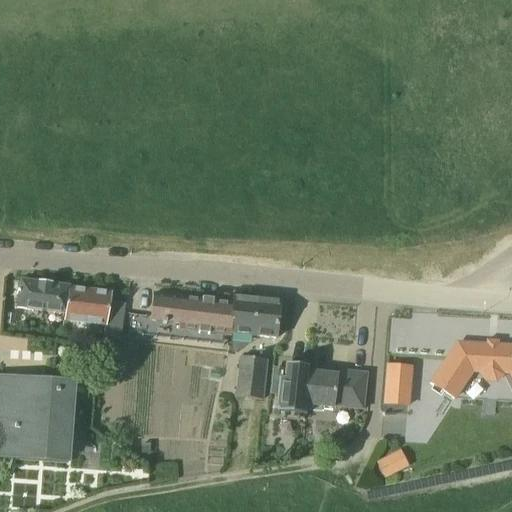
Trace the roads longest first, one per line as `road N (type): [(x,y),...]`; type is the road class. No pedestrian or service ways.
road 1 (residential): [(384,292),(0,259)]
road 2 (track): [(320,463),(111,499),(77,511)]
road 3 (residential): [(384,292),(373,421),(356,453),(320,463)]
